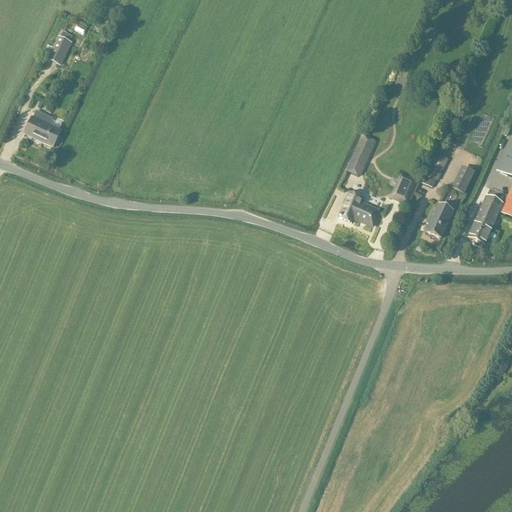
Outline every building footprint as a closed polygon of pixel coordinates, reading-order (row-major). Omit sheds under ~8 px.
[(59,39),(48,60),(60,66),(70,44),(59,39)] [(33,118),(32,117),(24,135),(52,149),(61,131),(50,126),(53,119),(36,112),(33,118)] [(363,135),(347,173),(358,178),(363,165),(360,163),(371,139),(363,135)] [(511,138),(496,173),(511,180),(511,187),(500,213),(511,218),(511,138)] [(439,157),(430,177),(429,179),(425,177),(422,184),(431,189),(435,181),(437,182),(447,161),(439,157)] [(461,168),(451,190),(463,196),(473,174),(461,168)] [(418,183),(399,175),(388,200),(406,208),(418,183)] [(348,193),(337,220),(352,226),(354,223),(373,231),(381,213),(361,205),(364,199),(348,193)] [(486,197),(481,209),(497,216),(502,205),(486,197)] [(431,221),(428,226),(425,233),(440,240),(453,212),(438,205),(434,213),(432,212),(428,220),(431,221)] [(481,209),(474,223),(491,230),(497,216),(481,209)] [(484,247),(491,230),(474,223),(467,240),(484,247)] [(504,351),(492,378),(499,382),(511,354),(504,351)]
